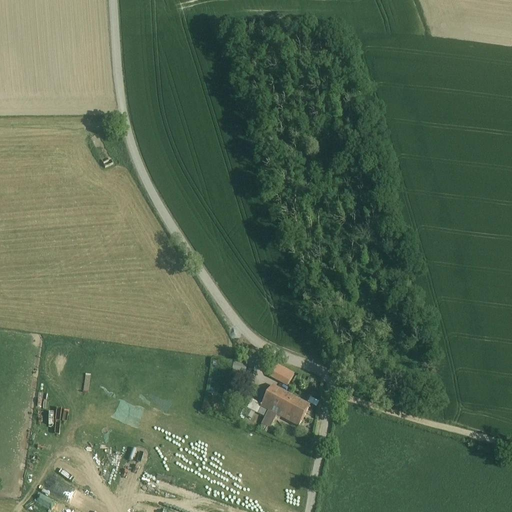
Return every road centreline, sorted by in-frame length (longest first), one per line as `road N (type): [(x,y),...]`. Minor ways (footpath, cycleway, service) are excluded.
road 1 (unclassified): [(113,0),(120,102),(159,205),(244,328),(262,346),(330,380),(309,511)]
road 2 (track): [(332,395),(511,449)]
